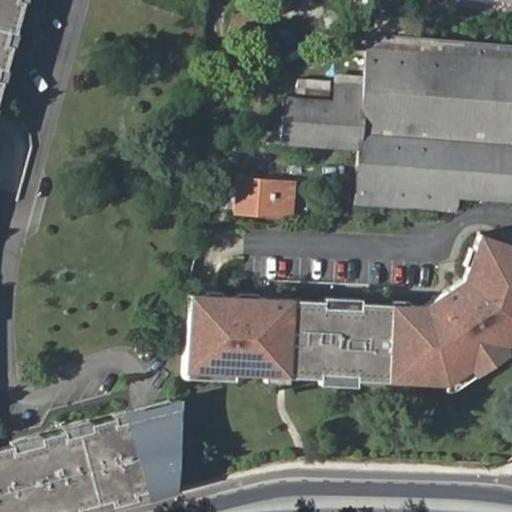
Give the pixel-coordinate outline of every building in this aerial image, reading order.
[(18,17),(23,0),(0,0),(0,66),(5,68),(11,45),(11,44),(5,43),(9,28),(12,16),(18,17)] [(13,45),(17,30),(9,28),(5,43),(11,44),(11,45),(13,45)] [(511,44),(365,34),(361,77),(333,75),(331,102),(281,98),(279,118),(263,117),(261,142),(355,150),(353,189),(454,196),(511,200),(511,44)] [(316,150),(315,166),(344,168),(344,152),(316,150)] [(239,179),(238,212),(282,215),(284,183),(239,179)] [(454,196),(353,189),(352,204),(452,212),(454,196)] [(415,314),(400,313),(395,384),(454,388),(458,385),(458,380),(511,345),(511,245),(488,237),(482,253),(488,256),(482,272),(476,270),(471,284),(433,309),(415,308),(415,314)] [(200,294),(187,293),(184,329),(182,371),(200,372),(200,366),(232,368),(232,374),(264,376),(264,371),(287,373),(287,378),(319,380),(319,375),(363,378),(363,382),(395,384),(400,313),(400,307),(368,305),(368,311),(332,309),(332,303),(265,299),(265,305),(246,303),(246,297),(229,296),(228,303),(214,301),(214,295),(200,294)] [(176,461),(180,398),(151,406),(166,464),(176,461)] [(175,487),(176,461),(166,464),(151,406),(127,412),(126,412),(127,418),(146,488),(148,494),(175,487)] [(127,418),(126,412),(127,412),(126,410),(113,413),(113,416),(114,416),(115,421),(127,418)] [(146,488),(127,418),(115,421),(114,416),(113,416),(89,422),(91,428),(65,435),(64,429),(63,429),(40,436),(39,435),(40,442),(13,449),(12,443),(11,443),(0,445),(0,511),(80,511),(79,507),(110,498),(111,504),(136,498),(134,492),(146,488)] [(91,428),(89,422),(90,422),(89,419),(63,427),(63,429),(64,429),(65,435),(91,428)] [(13,449),(40,442),(39,435),(40,436),(39,433),(10,441),(11,443),(12,443),(13,449)] [(80,511),(82,511),(111,504),(110,498),(79,507),(80,511)]
